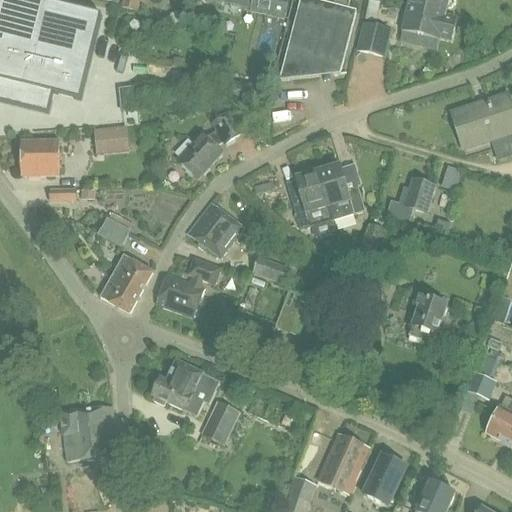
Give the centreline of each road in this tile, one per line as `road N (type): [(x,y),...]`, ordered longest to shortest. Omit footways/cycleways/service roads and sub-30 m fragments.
road 1 (residential): [(128,336),(177,237),(216,189),(275,144),(511,54)]
road 2 (residential): [(511,492),(319,405),(128,336)]
road 3 (residential): [(128,336),(97,319),(0,184)]
road 4 (unclassified): [(120,511),(128,336)]
